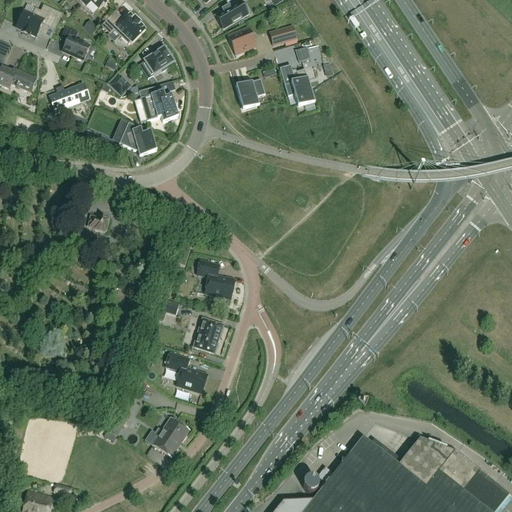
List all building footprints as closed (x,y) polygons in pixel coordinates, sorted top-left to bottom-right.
[(76,0),(78,1),(78,0),(81,0),(82,0),(80,3),(86,8),(91,3),(98,10),(103,4),(105,6),(110,0),(76,0)] [(215,17),(223,31),(242,20),(247,17),(239,3),(234,6),(229,9),(228,7),(221,11),(222,13),(215,17)] [(29,36),(36,39),(42,27),(54,33),(62,16),(43,7),(40,13),(35,10),(32,17),(24,13),(23,16),(20,14),(17,22),(19,23),(16,30),(22,33),(22,35),(28,38),(29,36)] [(131,44),(144,31),(138,25),(139,24),(134,19),(133,20),(128,15),(122,21),(119,18),(117,20),(113,16),(102,27),(109,35),(116,28),(122,35),(120,37),(128,45),(131,43),(131,44)] [(91,37),(97,31),(89,23),(83,30),(91,37)] [(83,62),(90,48),(75,41),(78,34),(65,29),(59,42),(66,44),(62,53),(83,62)] [(228,41),(234,55),(241,52),(242,54),(256,48),(248,30),(232,36),(234,39),(228,41)] [(282,38),(284,44),(296,41),(294,35),(282,38)] [(306,49),(295,52),(299,64),(310,60),(306,49)] [(173,65),(169,58),(170,57),(166,51),(164,52),(164,51),(144,63),(153,77),(161,72),(162,74),(167,71),(166,69),(173,65)] [(287,99),(294,97),(297,109),(314,104),(307,80),(304,72),(293,75),(290,67),(279,70),(279,71),(287,99)] [(1,69),(0,71),(0,87),(9,91),(11,86),(23,91),(30,94),(36,81),(29,78),(16,72),(15,75),(1,69)] [(131,88),(118,76),(110,85),(109,87),(120,97),(122,96),(131,88)] [(256,99),(265,97),(260,81),(236,89),(235,89),(242,112),(259,107),(256,99)] [(109,90),(107,87),(103,86),(100,92),(107,95),(109,90)] [(88,101),(83,87),(64,94),(62,88),(55,90),(57,96),(49,99),(55,116),(66,112),(65,109),(88,101)] [(131,90),(128,96),(138,93),(137,88),(131,90)] [(178,120),(171,98),(165,100),(163,94),(161,94),(159,88),(138,94),(140,100),(140,101),(146,123),(161,119),(162,125),(178,120)] [(156,154),(150,134),(142,136),(140,131),(128,125),(119,146),(135,153),(138,152),(140,160),(141,160),(140,159),(156,154)] [(113,150),(116,144),(101,137),(99,143),(113,150)] [(105,233),(108,221),(107,221),(107,219),(105,219),(100,218),(98,217),(98,219),(97,218),(96,220),(91,218),(88,228),(94,229),(94,231),(95,231),(105,233)] [(184,269),(191,247),(180,243),(172,265),(184,269)] [(230,302),(234,282),(232,282),(233,281),(225,279),(225,280),(217,278),(219,267),(200,263),(197,277),(208,279),(205,295),(197,294),(214,298),(214,300),(221,301),(221,300),(230,302)] [(158,300),(155,311),(165,315),(175,318),(179,306),(158,300)] [(213,355),(222,327),(202,321),(193,349),(213,355)] [(163,342),(167,327),(153,323),(149,338),(163,342)] [(171,323),(165,337),(180,343),(182,336),(188,339),(189,335),(175,329),(176,325),(171,323)] [(189,361),(170,355),(165,369),(181,373),(176,388),(201,396),(207,377),(186,370),(189,361)] [(140,398),(147,387),(138,382),(132,393),(140,398)] [(116,437),(129,416),(120,411),(117,415),(114,421),(110,428),(108,431),(116,437)] [(171,460),(189,433),(170,420),(151,447),(171,460)] [(410,438),(412,432),(403,429),(401,435),(410,438)] [(330,437),(318,449),(322,453),(334,442),(330,437)] [(282,504),(275,511),(497,511),(507,500),(509,497),(453,453),(419,441),(398,468),(362,439),(333,476),(324,469),(316,479),(325,486),(313,502),(312,502),(299,503),(282,504)] [(325,459),(337,448),(333,444),(322,455),(325,459)] [(28,479),(19,477),(16,487),(26,489),(28,479)] [(310,480),(309,480),(308,480),(307,480),(307,481),(306,481),(306,482),(305,482),(305,483),(304,483),(304,484),(303,484),(303,485),(303,486),(303,487),(303,488),(303,489),(303,490),(303,491),(304,491),(304,492),(305,492),(305,493),(306,494),(307,494),(307,495),(308,495),(309,495),(310,495),(311,495),(312,495),(313,495),(314,495),(314,494),(315,494),(315,493),(316,493),(316,492),(317,492),(317,491),(317,490),(318,490),(318,489),(318,488),(318,487),(318,486),(318,485),(317,485),(317,484),(317,483),(316,483),(316,482),(315,482),(315,481),(314,481),(313,481),(313,480),(312,480),(311,480),(310,480)] [(69,498),(71,490),(56,486),(53,494),(69,498)] [(48,511),(52,500),(27,493),(21,511),(48,511)]
